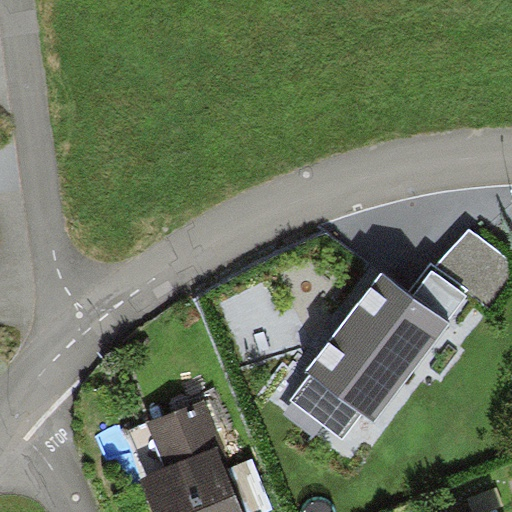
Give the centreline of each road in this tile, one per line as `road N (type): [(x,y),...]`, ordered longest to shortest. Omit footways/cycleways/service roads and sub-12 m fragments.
road 1 (residential): [(511,156),(354,179),(234,229),(90,321)]
road 2 (residential): [(19,0),(58,263),(90,321)]
road 3 (residential): [(90,321),(2,418)]
road 4 (residential): [(2,418),(51,465),(74,511)]
